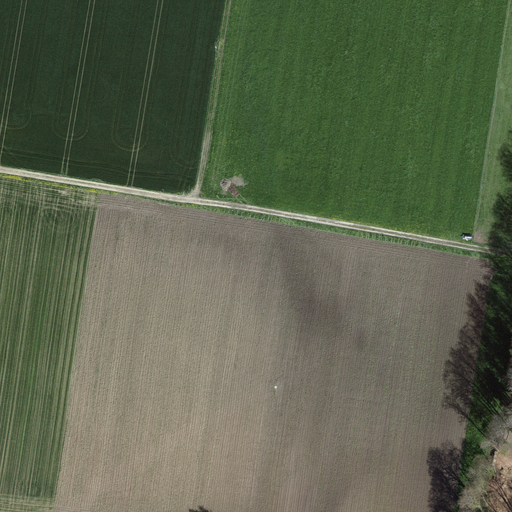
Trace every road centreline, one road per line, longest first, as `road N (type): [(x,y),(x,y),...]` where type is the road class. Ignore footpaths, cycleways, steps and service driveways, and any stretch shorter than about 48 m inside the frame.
road 1 (track): [(0,172),(511,257)]
road 2 (track): [(228,0),(196,204)]
